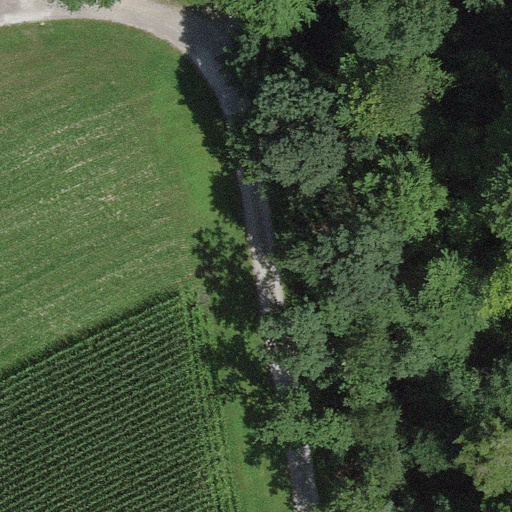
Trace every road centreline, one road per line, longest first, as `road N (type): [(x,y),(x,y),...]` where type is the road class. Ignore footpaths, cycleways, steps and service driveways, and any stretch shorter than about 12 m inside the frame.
road 1 (track): [(311,511),(226,72)]
road 2 (track): [(226,72),(190,35),(123,11),(0,11)]
